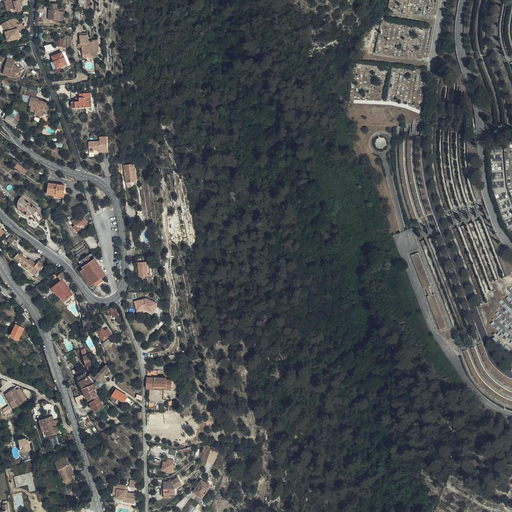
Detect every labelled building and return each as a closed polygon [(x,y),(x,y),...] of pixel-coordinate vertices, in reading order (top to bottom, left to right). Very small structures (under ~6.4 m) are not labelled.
[(12,0),(8,1),(10,10),(17,8),(18,12),(23,11),(22,7),(23,6),(22,3),(21,0),(12,0)] [(10,10),(8,1),(5,2),(8,15),(18,12),(17,8),(10,10)] [(62,20),(63,8),(59,8),(59,12),(57,12),(57,9),(56,3),(49,3),(49,8),(48,9),(48,19),(57,19),(57,20),(62,20)] [(12,28),(14,27),(13,22),(12,21),(3,25),(6,33),(8,40),(18,37),(16,32),(14,32),(13,30),(12,28)] [(96,53),(98,52),(96,40),(96,39),(88,40),(87,34),(82,35),(82,41),(83,54),(91,53),(96,53)] [(45,46),(47,51),(55,49),(53,43),(45,46)] [(61,52),(51,56),(56,67),(66,63),(61,52)] [(56,67),(51,56),(49,57),(52,65),(51,67),(51,69),(52,71),(54,72),(55,72),(57,71),(59,70),(60,68),(67,65),(66,63),(56,67)] [(14,64),(15,59),(7,57),(3,72),(18,76),(20,68),(16,67),(13,66),(14,64)] [(47,113),(49,106),(46,105),(47,102),(38,99),(39,99),(35,97),(37,92),(29,89),(28,91),(27,95),(31,97),(29,104),(31,105),(30,111),(34,112),(34,113),(42,115),(43,112),(47,113)] [(85,107),(84,97),(79,97),(79,101),(74,101),(71,101),(71,108),(85,107)] [(92,97),(84,97),(85,107),(93,107),(92,97)] [(18,122),(8,115),(5,120),(15,126),(18,122)] [(102,148),(107,147),(106,136),(99,137),(99,141),(88,141),(88,151),(93,151),(93,149),(98,149),(102,149),(102,148)] [(27,170),(18,163),(16,165),(15,167),(24,174),(27,170)] [(122,165),(125,183),(134,182),(136,181),(134,164),(122,165)] [(56,193),(64,195),(65,185),(48,183),(47,194),(55,195),(56,193)] [(20,212),(23,213),(24,214),(29,215),(32,214),(33,213),(39,223),(44,220),(38,210),(32,206),(32,207),(30,206),(30,204),(29,203),(28,203),(27,203),(21,197),(19,199),(18,200),(17,204),(18,207),(19,210),(20,212)] [(83,224),(86,222),(82,217),(79,219),(78,217),(72,220),(75,225),(74,226),(77,231),(84,226),(83,224)] [(22,257),(18,253),(14,258),(23,264),(22,265),(35,276),(41,268),(42,269),(45,266),(39,261),(36,264),(30,259),(29,260),(23,256),(22,257)] [(106,275),(95,259),(82,267),(84,269),(80,271),(90,285),(106,275)] [(137,262),(139,276),(148,275),(146,261),(137,262)] [(66,277),(62,272),(57,275),(61,280),(62,279),(63,279),(66,277)] [(62,279),(61,280),(52,287),(58,295),(60,294),(65,300),(69,296),(73,294),(70,290),(68,287),(63,279),(62,279)] [(150,315),(156,303),(146,298),(134,302),(138,315),(144,313),(150,315)] [(118,316),(115,310),(114,310),(112,308),(108,311),(110,316),(113,314),(115,317),(118,316)] [(16,324),(15,325),(10,335),(18,339),(22,332),(24,328),(16,324)] [(59,325),(50,330),(54,335),(55,334),(56,334),(59,332),(60,334),(62,332),(59,325)] [(112,334),(108,328),(104,330),(102,327),(98,329),(97,328),(96,329),(97,330),(94,332),(97,336),(100,335),(104,340),(112,334)] [(107,348),(111,345),(110,343),(113,341),(110,337),(103,343),(107,348)] [(95,366),(91,359),(90,360),(87,354),(84,356),(83,356),(85,363),(85,364),(86,366),(86,367),(87,368),(88,369),(89,370),(95,366)] [(108,371),(104,367),(99,372),(103,376),(106,373),(108,371)] [(85,373),(77,377),(81,385),(85,392),(93,388),(92,384),(94,383),(93,380),(96,377),(95,376),(93,374),(91,372),(89,375),(86,377),(85,373)] [(100,379),(103,376),(99,372),(95,376),(96,377),(99,380),(100,379)] [(103,383),(100,379),(99,380),(96,377),(93,380),(94,383),(96,387),(100,386),(103,383)] [(156,378),(146,377),(146,388),(170,389),(171,380),(163,379),(163,378),(156,378)] [(17,387),(8,392),(16,406),(25,401),(17,387)] [(93,388),(85,392),(88,399),(93,396),(97,394),(96,391),(94,388),(93,388)] [(124,401),(127,396),(116,389),(112,395),(117,398),(122,401),(124,401)] [(16,406),(8,392),(6,393),(14,407),(16,406)] [(82,395),(79,396),(76,397),(78,404),(84,401),(82,395)] [(95,400),(94,401),(100,410),(105,407),(99,398),(95,400)] [(100,410),(94,401),(90,403),(96,413),(98,411),(100,410)] [(6,414),(12,410),(9,405),(3,409),(6,414)] [(55,424),(53,416),(39,420),(45,436),(59,432),(57,426),(56,426),(54,427),(54,424),(55,424)] [(118,435),(114,430),(110,434),(115,439),(118,435)] [(27,441),(26,437),(19,439),(20,445),(22,445),(23,451),(31,449),(30,443),(28,444),(27,441)] [(209,461),(215,463),(219,450),(204,446),(202,454),(211,457),(209,461)] [(70,464),(69,464),(66,456),(60,459),(60,460),(55,462),(60,473),(61,473),(65,482),(74,478),(69,465),(70,464)] [(171,471),(172,463),(166,462),(163,462),(162,470),(171,471)] [(166,479),(167,485),(167,487),(181,485),(182,485),(182,480),(188,471),(183,467),(175,477),(166,479)] [(204,494),(209,485),(200,480),(192,492),(201,497),(203,494),(204,494)] [(167,487),(167,485),(163,485),(164,492),(168,491),(168,493),(175,492),(175,490),(181,489),(181,485),(167,487)] [(112,486),(111,492),(134,497),(134,494),(124,492),(125,488),(112,486)] [(132,504),(134,497),(111,492),(111,495),(114,495),(114,498),(122,500),(122,502),(132,504)] [(114,495),(111,495),(109,501),(120,503),(120,504),(132,506),(132,504),(122,502),(122,500),(114,498),(114,495)]
